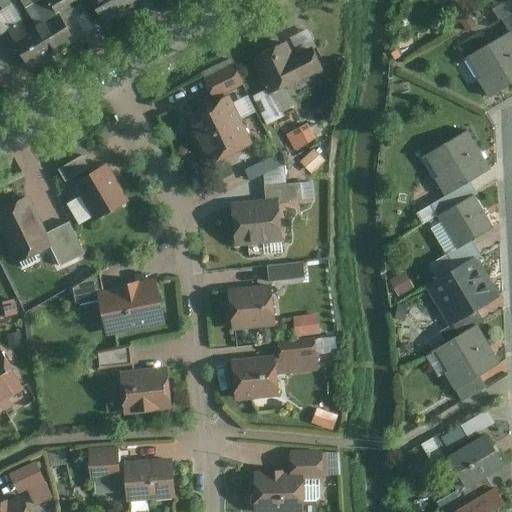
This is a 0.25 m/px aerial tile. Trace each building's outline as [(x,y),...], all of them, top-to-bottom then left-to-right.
[(47,0),(55,12),(57,15),(83,0),(47,0)] [(89,0),(104,23),(138,2),(137,0),(89,0)] [(55,12),(33,26),(51,55),(74,41),(57,15),(55,12)] [(10,40),(28,69),(51,55),(33,26),(10,40)] [(511,32),(511,31),(470,55),(482,77),(479,80),(489,97),(511,83),(511,32)] [(286,40),(250,59),(269,95),(323,67),(310,45),(293,54),(286,40)] [(235,66),(205,82),(214,98),(244,82),(235,66)] [(186,115),(198,139),(240,118),(228,95),(186,115)] [(251,141),(240,118),(198,139),(209,161),(251,141)] [(291,133),(299,147),(318,137),(310,123),(291,133)] [(490,168),(468,130),(426,155),(438,177),(435,179),(445,195),(470,180),(490,168)] [(316,171),(330,159),(319,146),(305,158),(316,171)] [(83,155),(57,170),(63,182),(90,167),(83,155)] [(106,164),(72,183),(93,220),(127,200),(106,164)] [(438,216),(475,195),(477,193),(470,180),(445,195),(431,203),(438,216)] [(299,182),(265,185),(266,200),(300,197),(299,182)] [(493,227),(475,195),(438,216),(457,248),(472,239),(493,227)] [(23,197),(0,209),(0,234),(15,263),(48,246),(23,197)] [(278,200),(231,205),(236,245),(282,240),(278,200)] [(85,254),(67,222),(44,235),(62,267),(85,254)] [(457,270),(477,258),(481,255),(472,239),(457,248),(448,253),(457,270)] [(500,295),(477,258),(457,270),(427,289),(450,326),(453,324),(477,310),(500,295)] [(302,262),(267,266),(269,281),(304,277),(302,262)] [(74,305),(98,301),(97,292),(104,290),(100,271),(71,288),(74,305)] [(404,272),(390,280),(398,295),(412,288),(404,272)] [(104,290),(97,292),(98,301),(104,336),(165,326),(157,281),(104,290)] [(270,284),(228,289),(232,330),(274,326),(270,284)] [(477,310),(453,324),(460,336),(477,326),(484,321),(477,310)] [(317,314),(294,317),(297,336),(320,333),(317,314)] [(500,363),(477,326),(460,336),(435,351),(448,373),(446,375),(455,389),(480,375),(500,363)] [(314,340),(278,344),(280,358),(315,354),(314,340)] [(97,351),(99,367),(131,364),(129,348),(97,351)] [(0,352),(0,403),(23,389),(0,352)] [(274,357),(231,361),(234,400),(277,396),(274,357)] [(165,366),(119,372),(124,415),(170,410),(165,366)] [(480,375),(455,389),(463,402),(487,387),(480,375)] [(322,407),(318,423),(341,428),(344,412),(322,407)] [(496,407),(468,421),(475,435),(503,420),(496,407)] [(444,434),(428,441),(434,454),(450,447),(444,434)] [(506,468),(486,436),(448,459),(465,487),(468,491),(488,479),(506,468)] [(116,447),(87,450),(90,483),(119,480),(116,447)] [(320,455),(289,455),(289,472),(321,472),(320,455)] [(170,459),(124,463),(127,504),(173,500),(170,459)] [(33,463),(8,474),(17,493),(42,482),(33,463)] [(299,511),(300,473),(254,473),(254,511),(299,511)] [(461,490),(471,505),(496,490),(488,479),(468,491),(465,487),(461,490)] [(496,511),(506,506),(496,490),(471,505),(458,511),(496,511)] [(27,511),(21,496),(0,504),(0,511),(27,511)]
